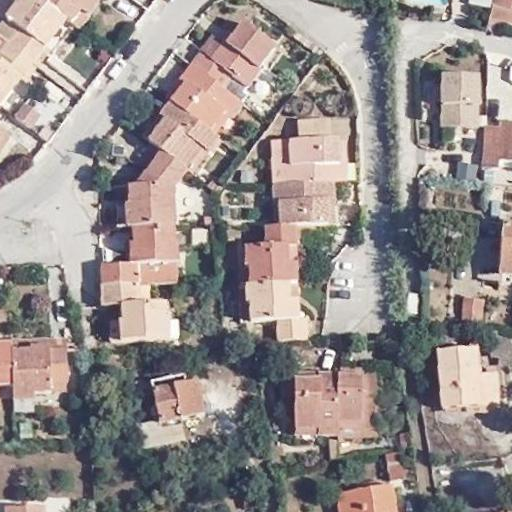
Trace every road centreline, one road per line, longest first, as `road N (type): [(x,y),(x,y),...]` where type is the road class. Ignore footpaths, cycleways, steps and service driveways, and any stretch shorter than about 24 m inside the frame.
road 1 (residential): [(0,213),(46,184),(182,0)]
road 2 (residential): [(411,160),(407,71),(422,38),(462,34),(511,45)]
